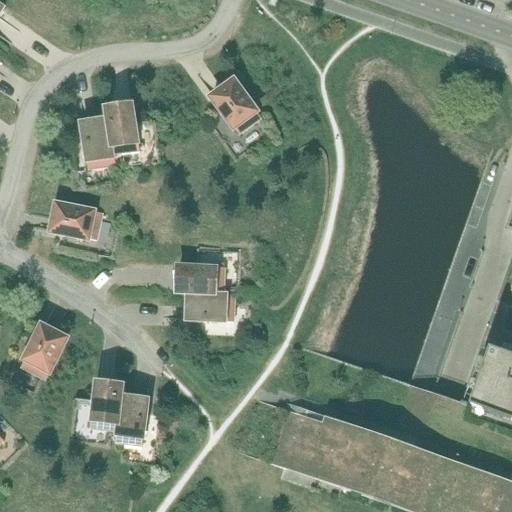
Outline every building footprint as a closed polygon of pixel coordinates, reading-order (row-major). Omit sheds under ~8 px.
[(0,30),(9,16),(4,13),(0,9),(0,30)] [(212,99),(232,128),(234,130),(234,129),(239,136),(253,126),(253,127),(260,122),(261,122),(262,121),(234,83),(225,90),(212,99)] [(106,111),(107,122),(110,144),(112,157),(114,157),(138,153),(138,154),(140,154),(136,126),(133,107),(130,108),(106,111)] [(112,157),(110,144),(107,122),(97,123),(81,126),(87,163),(88,171),(105,169),(114,168),(114,169),(116,168),(114,157),(112,157)] [(103,217),(103,215),(57,206),(56,213),(52,234),(88,241),(97,242),(100,225),(102,217),(103,217)] [(226,272),(226,270),(197,269),(190,269),(179,268),(178,296),(188,296),(224,297),(224,296),(224,288),(225,271),(226,272)] [(236,296),(226,296),(224,296),(224,297),(188,296),(188,309),(188,323),(225,324),(234,324),(234,307),(235,298),(236,298),(236,296)] [(56,335),(44,329),(42,328),(25,361),(21,369),(36,377),(44,381),(44,382),(45,382),(46,381),(67,341),(56,335)] [(487,365),(476,361),(481,348),(467,343),(454,338),(432,402),(429,412),(415,450),(399,444),(392,442),(374,435),(370,434),(364,432),(361,439),(305,419),(297,416),(290,414),(272,466),(283,470),(302,477),(310,480),(315,481),(343,491),(348,493),(392,508),(392,509),(391,510),(390,511),(511,511),(511,358),(492,351),(487,365)] [(118,434),(122,399),(124,388),(96,385),(94,401),(94,403),(90,432),(92,432),(92,431),(109,433),(116,434),(118,434)] [(148,402),(134,400),(132,400),(122,399),(118,434),(116,434),(115,445),(116,446),(117,445),(125,446),(142,448),(143,439),(144,439),(148,402)]
